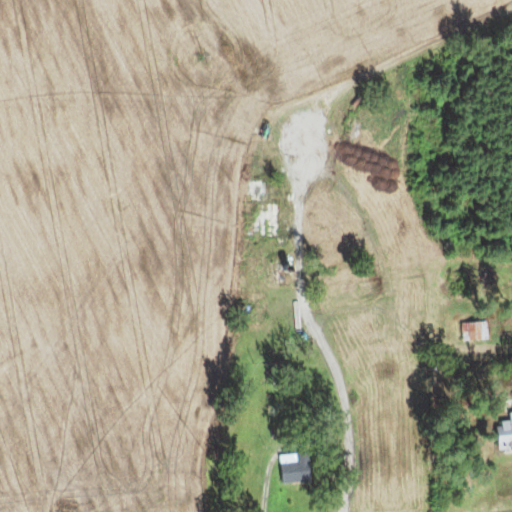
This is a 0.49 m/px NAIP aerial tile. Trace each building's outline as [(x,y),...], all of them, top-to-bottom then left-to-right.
[(243,238),(276,238),(276,180),(243,180),(243,238)] [(307,233),(307,253),(335,253),(335,233),(307,233)] [(354,260),(328,260),(328,271),(354,271),(354,260)] [(377,281),(326,282),(326,295),(377,294),(377,281)] [(261,293),(232,293),(232,329),(261,329),(261,293)] [(460,322),(460,341),(485,341),(485,322),(460,322)] [(511,407),(508,407),(509,420),(494,421),(496,448),(511,447),(511,407)] [(279,484),(310,483),(309,452),(294,453),(294,463),(279,463),(279,484)]
